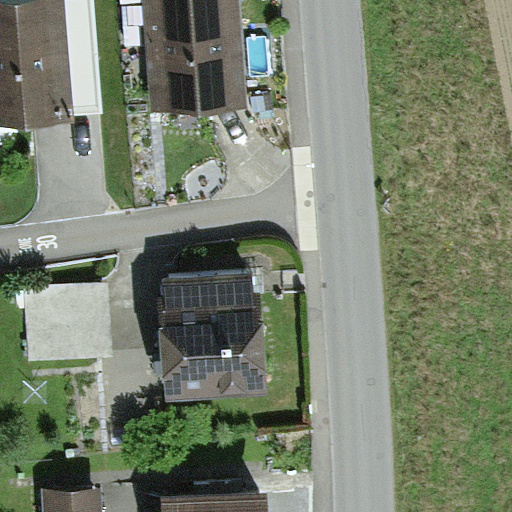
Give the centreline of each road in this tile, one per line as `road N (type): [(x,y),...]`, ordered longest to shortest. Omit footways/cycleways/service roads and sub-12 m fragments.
road 1 (residential): [(343,195),(0,247)]
road 2 (tertiary): [(343,195),(344,511)]
road 3 (tertiary): [(336,0),(343,195)]
